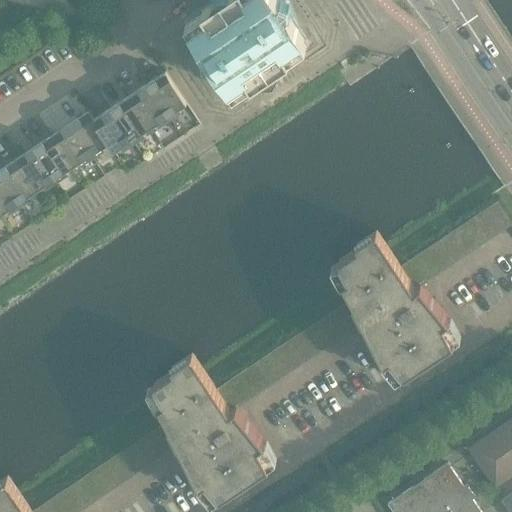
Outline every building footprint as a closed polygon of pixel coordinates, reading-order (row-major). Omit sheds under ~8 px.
[(309,43),(280,0),(212,0),(185,18),(235,92),(309,43)] [(147,83),(170,118),(182,110),(180,107),(187,102),(166,70),(147,83)] [(129,95),(150,127),(157,122),(159,125),(170,118),(147,83),(129,95)] [(111,107),(134,142),(146,134),(144,131),(150,127),(129,95),(111,107)] [(109,143),(108,143),(113,151),(121,146),(123,149),(134,142),(111,107),(94,118),(93,119),(109,143)] [(94,118),(89,110),(70,122),(93,157),(104,150),(102,147),(108,143),(109,143),(93,119),(94,118)] [(52,134),(73,166),(80,162),(82,165),(93,157),(70,122),(52,134)] [(34,146),(57,181),(68,174),(66,171),(73,166),(52,134),(34,146)] [(16,159),(37,191),(44,186),(46,189),(57,181),(34,146),(16,159)] [(37,191),(16,159),(0,168),(0,174),(21,206),(32,198),(30,195),(37,191)] [(9,213),(21,206),(0,174),(0,213),(1,215),(7,210),(9,213)] [(0,511),(78,511),(180,444),(189,459),(216,492),(266,459),(259,445),(266,441),(237,407),(365,322),(373,337),(401,370),(451,336),(444,323),(450,319),(422,285),(511,224),(511,222),(498,201),(401,265),(384,241),(377,229),(357,243),(359,246),(339,260),(343,268),(349,279),(343,282),(352,298),(217,388),(201,364),(193,352),(172,365),(175,369),(155,382),(160,392),(165,401),(159,405),(168,421),(33,510),(18,488),(8,474),(0,479),(0,511)] [(511,417),(469,447),(496,486),(511,474),(511,417)] [(388,503),(394,511),(482,511),(473,498),(475,496),(466,483),(464,485),(448,462),(423,479),(425,482),(415,488),(413,486),(388,503)] [(511,511),(511,492),(501,500),(509,511),(511,511)]
